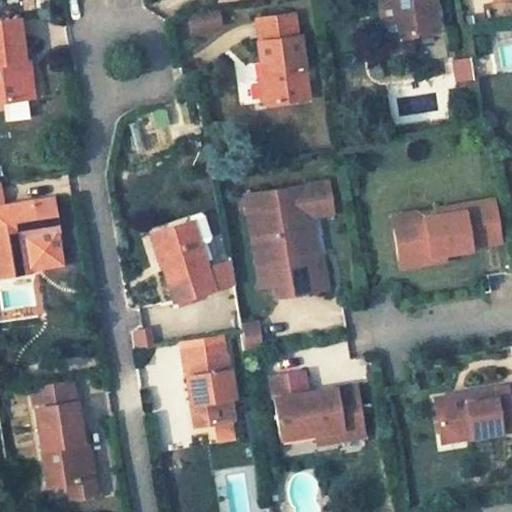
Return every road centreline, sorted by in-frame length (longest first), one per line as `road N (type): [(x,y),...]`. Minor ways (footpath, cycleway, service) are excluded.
road 1 (residential): [(124,53),(92,186),(144,511)]
road 2 (residential): [(511,316),(390,336)]
